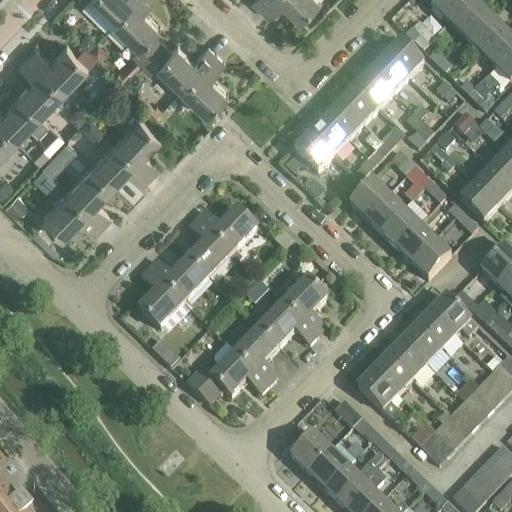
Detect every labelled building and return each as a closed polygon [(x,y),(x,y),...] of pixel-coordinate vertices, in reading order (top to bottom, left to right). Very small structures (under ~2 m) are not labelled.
[(88,0),(90,1),(89,1),(90,2),(83,9),(107,33),(139,0),(88,0)] [(139,0),(107,33),(122,48),(130,40),(139,49),(132,57),(142,67),(163,44),(154,35),(161,28),(144,12),(155,0),(139,0)] [(256,0),(253,3),(261,11),(271,0),(256,0)] [(271,0),(261,11),(269,19),(283,5),(300,22),(320,0),(271,0)] [(449,25),(472,2),(470,0),(442,0),(433,10),(449,25)] [(472,2),(449,25),(465,40),(488,17),(472,2)] [(488,17),(465,40),(480,55),(503,32),(488,17)] [(412,31),(406,37),(414,45),(420,39),(412,31)] [(511,40),(503,32),(480,55),(496,70),(511,53),(511,40)] [(88,34),(79,43),(89,52),(97,43),(88,34)] [(98,43),(90,52),(98,60),(107,51),(98,43)] [(424,66),(401,43),(385,59),(409,82),(424,66)] [(172,53),(163,44),(142,67),(152,76),(159,68),(179,88),(173,94),(176,98),(217,56),(209,48),(195,62),(178,46),(172,53)] [(85,49),(77,57),(67,47),(51,64),(36,50),(29,58),(65,93),(97,60),(85,49)] [(511,53),(496,70),(511,86),(511,85),(511,53)] [(430,60),(438,68),(444,62),(436,54),(430,60)] [(217,56),(176,98),(180,101),(186,95),(208,116),(229,95),(212,78),(226,64),(217,56)] [(65,93),(29,58),(20,66),(36,81),(20,98),(41,118),(65,93)] [(409,82),(385,59),(370,74),(394,97),(409,82)] [(444,62),(438,68),(446,75),(451,69),(444,62)] [(355,90),(379,113),(394,97),(370,74),(355,90)] [(114,78),(103,90),(111,96),(122,85),(114,78)] [(454,83),(469,98),(475,92),(460,78),(454,83)] [(443,99),(450,91),(445,85),(437,93),(443,99)] [(340,105),(364,128),(379,113),(355,90),(340,105)] [(469,98),(477,106),(485,114),(493,105),(485,97),(483,100),(475,92),(469,98)] [(0,127),(16,143),(30,129),(39,137),(49,126),(41,118),(20,98),(3,114),(0,110),(0,127)] [(511,109),(511,101),(510,99),(503,107),(508,113),(511,109)] [(325,121),(349,144),(364,128),(340,105),(325,121)] [(422,109),(414,117),(421,124),(428,116),(427,115),(428,115),(422,109)] [(69,119),(79,129),(88,119),(78,110),(69,119)] [(466,116),(454,128),(454,129),(463,137),(464,137),(475,125),(476,125),(466,116)] [(435,137),(421,124),(414,117),(406,125),(427,145),(435,137)] [(91,118),(81,129),(100,146),(109,135),(91,118)] [(116,143),(152,178),(160,170),(145,156),(162,139),(141,118),(116,143)] [(310,137),(334,160),(349,144),(325,121),(310,137)] [(480,131),(486,136),(493,129),(487,123),(480,131)] [(0,159),(16,143),(0,127),(0,159)] [(478,144),(486,136),(480,131),(473,138),(478,144)] [(447,134),(438,144),(439,145),(447,152),(456,142),(448,135),(447,134)] [(113,135),(108,140),(113,145),(119,140),(113,135)] [(59,136),(34,161),(41,167),(65,142),(59,136)] [(334,160),(310,137),(295,153),(318,175),(334,160)] [(365,144),(377,155),(369,164),(375,169),(389,154),(384,149),(372,137),(365,144)] [(392,140),(384,149),(389,154),(397,146),(392,140)] [(152,178),(116,143),(92,168),(113,189),(129,172),(144,186),(152,178)] [(449,175),(456,167),(450,162),(437,149),(431,155),(444,168),(443,169),(449,175)] [(458,154),(450,162),(456,167),(463,160),(458,154)] [(394,161),(402,169),(398,173),(406,181),(416,171),(400,155),(394,161)] [(511,161),(506,156),(491,171),(511,191),(511,161)] [(295,158),(286,167),(295,177),(304,168),(295,158)] [(54,179),(63,169),(54,161),(45,171),(54,179)] [(360,185),(375,169),(369,164),(354,179),(360,185)] [(68,193),(104,228),(112,220),(97,205),(113,189),(92,168),(68,193)] [(500,210),(511,196),(511,191),(491,171),(476,187),(500,210)] [(431,186),(424,178),(418,184),(426,192),(431,186)] [(352,193),(360,185),(354,179),(346,187),(352,193)] [(6,181),(0,187),(0,200),(1,202),(14,190),(6,181)] [(373,183),(350,206),(366,222),(389,198),(373,183)] [(431,186),(426,192),(433,199),(439,193),(431,186)] [(500,210),(476,187),(460,203),(484,226),(500,210)] [(43,218),(44,218),(65,239),(82,222),(96,236),(104,228),(68,193),(43,218)] [(30,207),(19,197),(7,210),(18,220),(30,207)] [(389,198),(366,222),(382,237),(405,213),(389,198)] [(449,214),(457,222),(463,216),(455,208),(449,214)] [(198,223),(234,258),(258,233),(236,212),(220,229),(205,215),(198,223)] [(405,213),(382,237),(397,252),(420,228),(405,213)] [(457,222),(473,237),(479,231),(463,216),(457,222)] [(188,262),(209,282),(234,258),(198,223),(190,231),(204,245),(188,262)] [(413,267),(436,243),(420,228),(397,252),(413,267)] [(413,267),(429,282),(452,259),(436,243),(413,267)] [(511,273),(511,254),(506,249),(482,274),(497,288),(511,273)] [(259,260),(252,267),(249,270),(255,276),(265,266),(259,260)] [(209,282),(188,262),(172,279),(157,264),(149,272),(185,307),(209,282)] [(149,272),(141,280),(156,295),(139,311),(161,332),(185,307),(149,272)] [(511,303),(511,273),(497,288),(505,296),(501,301),(508,308),(511,303)] [(283,305),(319,340),(326,332),(312,318),(329,301),(307,280),(283,305)] [(474,313),(479,308),(464,294),(459,299),(474,313)] [(478,331),(446,299),(432,315),(457,339),(463,334),(469,340),(478,331)] [(311,348),(319,340),(283,305),(258,330),(280,350),(296,334),(311,348)] [(479,308),(474,313),(488,328),(493,323),(479,308)] [(442,354),(457,339),(432,315),(417,330),(442,354)] [(504,342),(509,337),(493,323),(488,328),(504,342)] [(234,354),(270,390),(278,381),(263,367),(280,350),(258,330),(234,354)] [(442,354),(417,330),(402,345),(428,369),(442,354)] [(413,384),(428,369),(402,345),(388,360),(413,384)] [(203,370),(202,371),(188,386),(211,408),(225,394),(232,401),(248,384),(262,398),(270,390),(234,354),(226,346),(215,358),(214,364),(220,369),(211,378),(203,370)] [(173,353),(166,360),(172,365),(178,358),(173,353)] [(511,360),(510,359),(502,367),(511,376),(511,360)] [(388,360),(373,375),(398,399),(413,384),(388,360)] [(511,392),(511,376),(502,367),(494,375),(511,392)] [(392,406),(398,399),(373,375),(358,390),(390,421),(399,412),(392,406)] [(505,401),(511,393),(511,392),(494,375),(486,383),(505,401)] [(488,418),(496,410),(479,391),(470,382),(456,396),(465,405),(470,400),(488,418)] [(479,391),(496,410),(505,401),(486,383),(479,391)] [(465,405),(462,407),(481,426),(488,418),(470,400),(465,405)] [(356,427),(356,428),(363,421),(345,403),(335,413),(353,430),(356,427)] [(472,434),(480,426),(462,408),(454,416),(472,434)] [(457,450),(463,443),(445,425),(449,420),(452,418),(447,413),(438,422),(443,427),(438,432),(457,450)] [(468,439),(472,434),(454,416),(452,418),(449,420),(468,439)] [(445,425),(463,443),(468,439),(449,420),(445,425)] [(356,428),(374,445),(380,438),(363,421),(356,428)] [(440,467),(449,458),(430,440),(435,435),(425,426),(412,440),(421,449),(440,467)] [(449,458),(457,450),(438,432),(435,435),(430,440),(449,458)] [(309,476),(331,453),(314,436),(291,459),(309,476)] [(374,445),(391,461),(397,455),(380,438),(374,445)] [(331,453),(309,476),(326,493),(348,470),(355,462),(338,445),(331,453)] [(511,474),(511,458),(503,450),(502,449),(493,459),(510,476),(511,474)] [(391,461),(408,478),(415,471),(397,455),(391,461)] [(348,470),(326,493),(343,509),(379,473),(379,474),(388,465),(380,456),(357,479),(348,470)] [(500,487),(510,476),(493,459),(482,470),(500,487)] [(482,470),(473,480),(491,497),(500,487),(482,470)] [(408,478),(425,495),(432,488),(415,471),(408,478)] [(345,511),(374,511),(383,503),(374,495),(387,482),(379,474),(379,473),(343,509),(345,511)] [(473,480),(463,490),(481,507),(491,497),(473,480)] [(0,511),(32,511),(23,501),(19,505),(2,484),(0,481),(0,511)] [(425,495),(442,511),(449,505),(432,488),(425,495)] [(475,511),(481,507),(463,490),(453,500),(464,511),(475,511)] [(511,500),(505,493),(494,505),(490,508),(494,511),(502,511),(511,502),(511,500)] [(391,511),(383,503),(374,511),(406,511),(400,506),(394,511),(391,511)]
